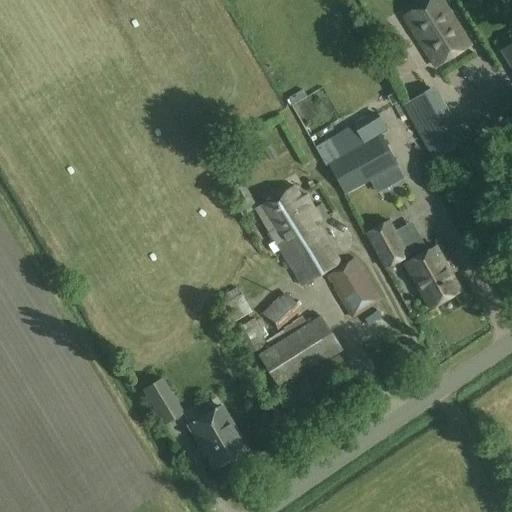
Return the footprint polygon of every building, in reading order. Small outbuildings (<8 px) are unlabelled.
[(435,67),(469,46),(441,0),(430,0),(404,17),(435,67)] [(511,43),(500,51),(511,70),(511,43)] [(453,64),(459,78),(469,74),(463,60),(453,64)] [(467,142),(435,86),(398,107),(429,163),(467,142)] [(327,164),(345,196),(398,166),(381,135),(389,131),(377,111),(353,125),(356,130),(332,142),(340,156),(327,164)] [(268,137),(278,154),(288,148),(279,131),(268,137)] [(295,186),(256,209),(302,286),(341,263),(317,224),(322,222),(306,195),(302,198),(295,186)] [(365,234),(385,271),(410,257),(391,221),(365,234)] [(429,309),(461,292),(436,247),(404,264),(429,309)] [(381,300),(356,258),(326,277),(352,318),(381,300)] [(242,286),(261,288),(262,276),(243,274),(242,286)] [(228,302),(221,306),(231,324),(253,312),(239,287),(225,295),(228,302)] [(273,335),(301,315),(285,292),(257,312),(273,335)] [(281,390),(343,350),(320,315),(308,323),(303,316),(292,323),(283,329),(268,339),(255,318),(234,331),(253,361),(260,357),(281,390)] [(265,402),(286,436),(362,389),(340,355),(265,402)] [(143,391),(164,426),(186,413),(164,378),(143,391)] [(247,451),(222,407),(191,426),(217,469),(247,451)]
